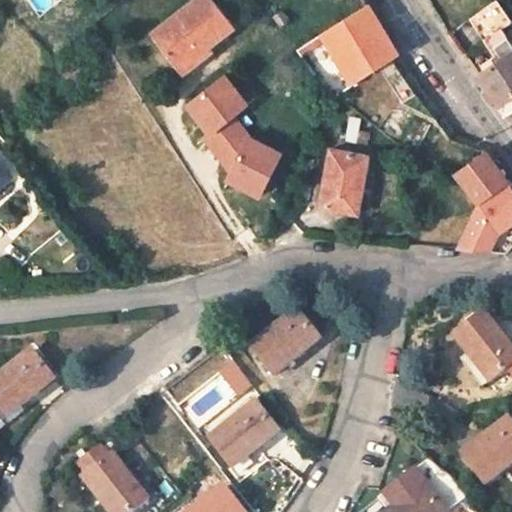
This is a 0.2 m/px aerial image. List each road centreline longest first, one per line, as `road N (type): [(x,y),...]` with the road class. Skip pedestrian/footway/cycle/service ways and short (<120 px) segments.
road 1 (unclassified): [(169,281),(170,339),(45,435),(15,490),(21,511)]
road 2 (unclassified): [(304,511),(332,471),(376,359),(382,265)]
road 3 (unclassified): [(382,265),(282,263),(169,281)]
road 4 (unclassified): [(511,157),(402,0)]
road 5 (unclassified): [(169,281),(0,307)]
road 6 (unclassified): [(511,268),(382,265)]
